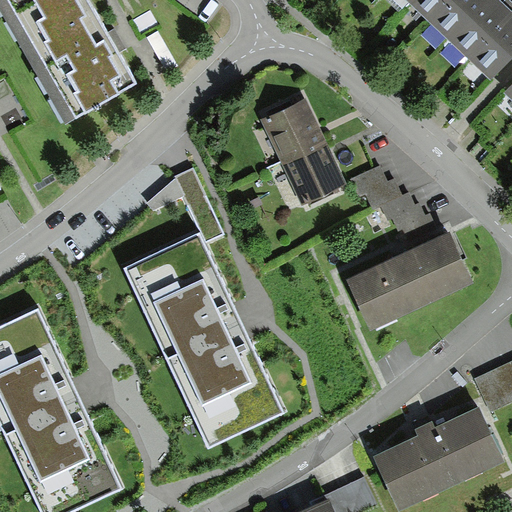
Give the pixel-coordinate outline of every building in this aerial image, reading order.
[(0,0),(0,2),(18,29),(63,0),(0,0)] [(132,82),(83,0),(63,0),(18,29),(73,114),(132,82)] [(408,0),(492,79),(511,57),(511,10),(500,0),(408,0)] [(261,118),(281,162),(327,141),(306,97),(261,118)] [(347,184),(327,141),(281,162),(301,205),(347,184)] [(348,280),(371,329),(472,283),(449,234),(348,280)] [(286,412),(201,235),(127,270),(212,447),(286,412)] [(127,468),(36,282),(0,299),(0,386),(56,502),(127,468)] [(511,362),(475,380),(490,412),(511,401),(511,362)] [(375,458),(400,511),(504,462),(479,409),(375,458)] [(365,478),(327,496),(328,500),(334,511),(362,511),(377,505),(365,478)] [(302,511),(334,511),(328,500),(302,511)]
